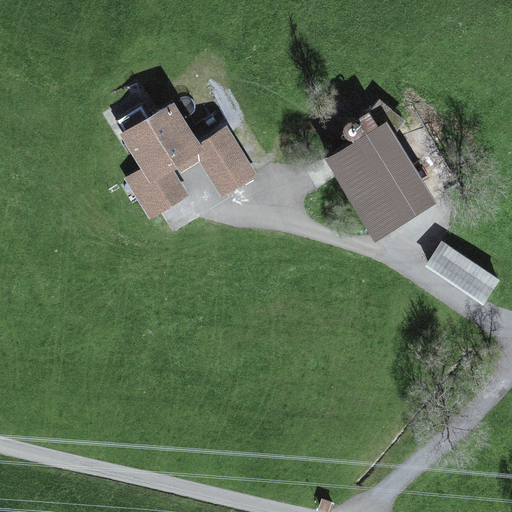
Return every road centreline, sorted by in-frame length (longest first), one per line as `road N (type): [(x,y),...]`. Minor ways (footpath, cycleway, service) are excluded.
road 1 (unclassified): [(0,446),(266,511)]
road 2 (unclassified): [(375,511),(511,378)]
road 3 (unclassified): [(511,327),(476,320),(399,256)]
